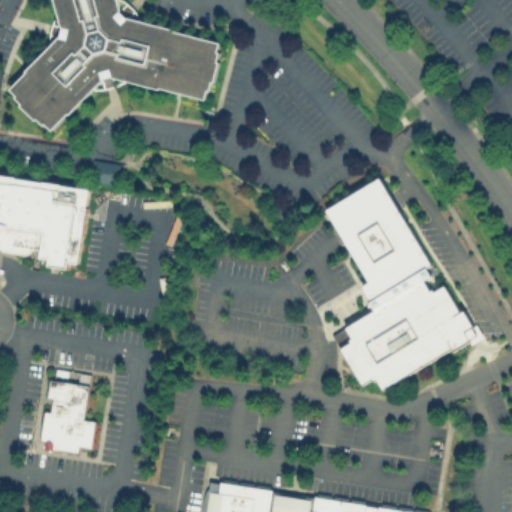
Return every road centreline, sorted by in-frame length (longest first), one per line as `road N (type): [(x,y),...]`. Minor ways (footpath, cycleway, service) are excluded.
road 1 (residential): [(332,0),(433,110)]
road 2 (residential): [(433,110),(511,218)]
